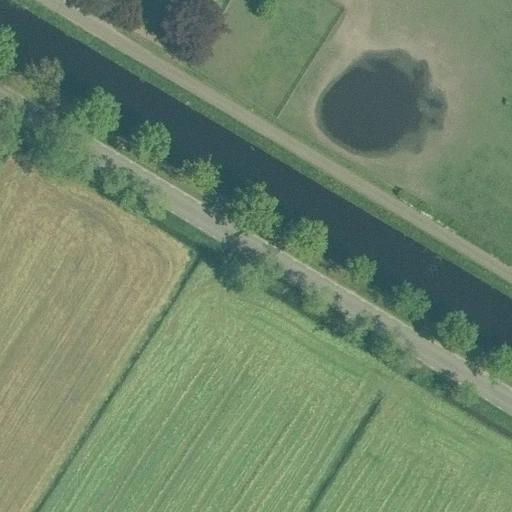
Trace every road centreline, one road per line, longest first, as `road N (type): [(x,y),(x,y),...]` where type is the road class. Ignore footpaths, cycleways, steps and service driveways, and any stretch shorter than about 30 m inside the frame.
road 1 (secondary): [(511,403),(0,100)]
road 2 (unclassified): [(511,275),(45,0)]
